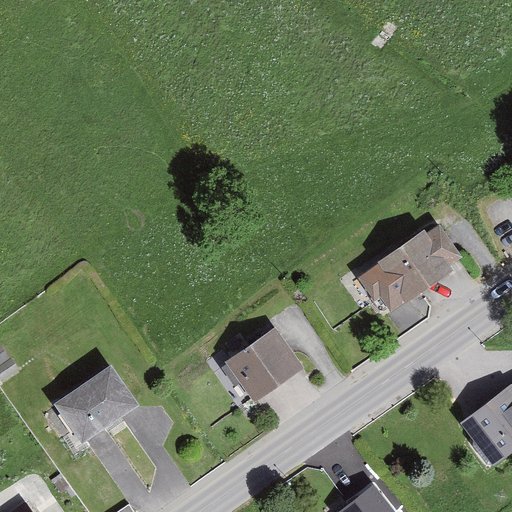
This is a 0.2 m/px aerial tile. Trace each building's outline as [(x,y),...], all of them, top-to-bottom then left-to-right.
[(425,236),(362,279),(391,322),(454,279),(448,270),(463,261),(443,228),(427,238),(425,236)] [(230,365),(257,408),(306,377),(279,335),(230,365)] [(0,384),(18,372),(5,353),(0,356),(0,384)] [(86,448),(141,410),(113,369),(58,407),(86,448)] [(511,386),(461,425),(492,465),(511,450),(511,386)] [(392,511),(376,489),(344,511),(392,511)]
